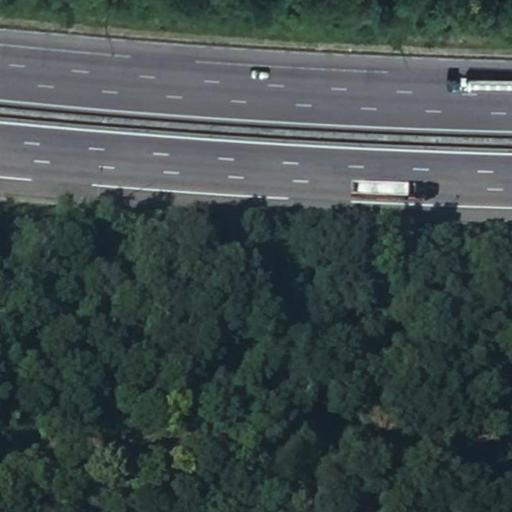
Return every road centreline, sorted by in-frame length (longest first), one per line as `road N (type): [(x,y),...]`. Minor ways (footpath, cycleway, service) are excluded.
road 1 (motorway): [(511,105),(0,76)]
road 2 (motorway): [(0,154),(511,180)]
road 3 (track): [(511,438),(0,455)]
